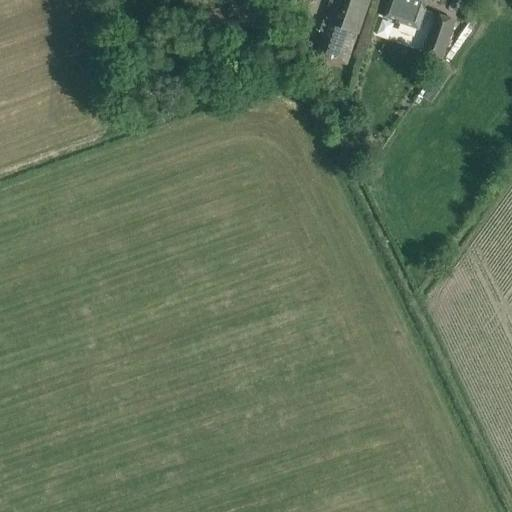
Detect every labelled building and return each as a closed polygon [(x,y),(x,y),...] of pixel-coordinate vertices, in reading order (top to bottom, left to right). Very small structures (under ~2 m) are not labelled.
[(335,0),(317,54),(349,65),(370,0),(335,0)] [(391,0),(385,18),(417,29),(424,10),(427,0),(391,0)] [(236,43),(226,7),(203,13),(212,49),(236,43)] [(436,15),(430,33),(423,52),(442,59),(455,21),(436,15)] [(260,33),(237,38),(242,62),(243,62),(244,67),(267,63),(265,55),(269,54),(266,40),(262,41),(260,33)]
